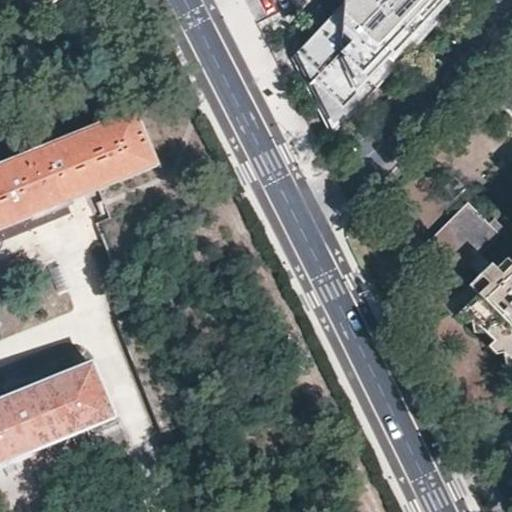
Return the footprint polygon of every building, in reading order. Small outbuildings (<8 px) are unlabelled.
[(59,0),(30,0),(41,14),(59,0)] [(332,134),(457,0),(346,0),(293,56),(332,134)] [(0,228),(47,210),(155,166),(134,112),(0,165),(0,228)] [(511,236),(506,230),(485,209),(444,250),(453,259),(465,271),(462,278),(462,280),(471,289),(486,273),(498,262),(511,247),(511,236)] [(465,271),(453,259),(448,275),(462,278),(465,271)] [(507,271),(498,262),(486,273),(496,283),(507,271)] [(511,274),(507,271),(496,283),(487,292),(496,300),(474,323),(484,333),(491,332),(503,329),(510,335),(505,343),(511,349),(511,355),(510,359),(511,360),(511,274)] [(493,344),(505,343),(510,335),(503,329),(491,332),(493,344)] [(0,463),(4,462),(112,418),(92,364),(0,401),(0,463)]
